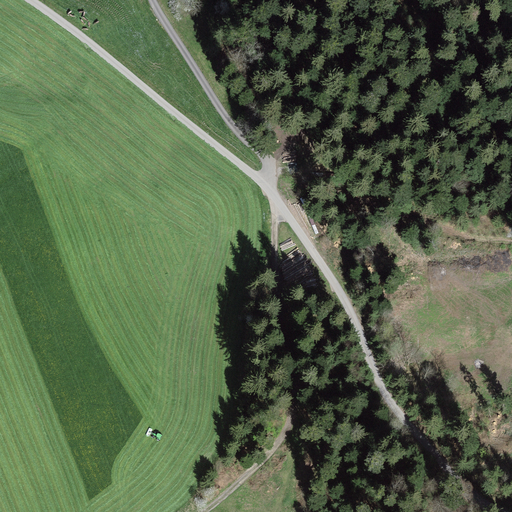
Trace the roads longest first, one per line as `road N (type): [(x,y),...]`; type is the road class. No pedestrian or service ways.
road 1 (track): [(502,511),(452,475),(396,407),(327,272),(264,184)]
road 2 (track): [(276,199),(276,294),(295,414),(270,452),(203,511)]
road 3 (track): [(264,184),(30,0)]
road 4 (track): [(264,184),(263,157),(214,100),(153,0)]
